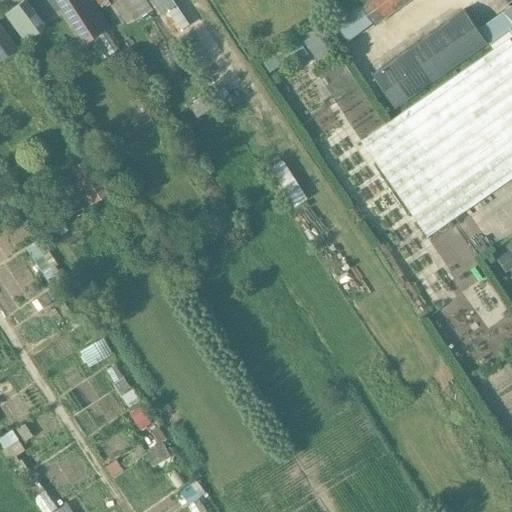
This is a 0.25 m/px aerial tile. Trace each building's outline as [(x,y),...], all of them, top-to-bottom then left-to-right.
[(91,0),(55,0),(84,42),(109,25),(91,0)] [(120,0),(135,20),(151,9),(145,0),(120,0)] [(150,0),(156,8),(168,0),(150,0)] [(362,0),(332,21),(346,40),(371,22),(372,24),(406,0),(362,0)] [(24,3),(6,15),(24,41),(42,29),(24,3)] [(168,6),(160,12),(174,31),(182,26),(168,6)] [(503,12),(502,11),(477,29),(486,43),(511,24),(511,8),(511,7),(503,12)] [(486,43),(477,29),(463,10),(370,75),(394,108),(486,43)] [(0,24),(0,58),(16,47),(0,24)] [(313,24),(299,33),(317,61),(330,52),(313,24)] [(360,142),(386,179),(426,237),(511,177),(511,43),(508,38),(360,142)] [(273,54),(259,63),(265,72),(279,63),(273,54)] [(183,56),(169,66),(173,71),(187,62),(183,56)] [(254,76),(243,83),(255,102),(266,95),(254,76)] [(205,97),(189,107),(196,118),(212,107),(205,97)] [(90,156),(68,171),(90,205),(108,193),(112,190),(90,156)] [(8,205),(2,209),(8,219),(14,215),(8,205)] [(33,242),(26,247),(33,258),(41,253),(33,242)] [(511,266),(511,254),(509,251),(497,259),(505,271),(511,266)] [(41,253),(33,258),(42,271),(51,265),(42,252),(41,253)] [(58,272),(47,279),(52,289),(64,282),(58,272)] [(49,290),(36,299),(41,306),(54,298),(49,290)] [(68,290),(57,297),(69,316),(80,308),(68,290)] [(103,338),(80,350),(89,366),(112,353),(103,338)] [(133,389),(123,396),(130,407),(140,400),(133,389)] [(140,407),(130,413),(141,429),(151,423),(140,407)] [(160,428),(153,433),(159,442),(166,438),(160,428)] [(12,430),(0,437),(0,440),(4,448),(18,439),(12,430)] [(142,445),(124,458),(129,465),(147,453),(142,445)] [(10,446),(2,451),(19,476),(26,471),(10,446)] [(116,459),(105,467),(112,476),(123,468),(116,459)] [(37,478),(24,486),(32,499),(34,498),(45,491),(37,478)] [(191,484),(180,492),(188,501),(198,494),(191,484)] [(45,491),(34,498),(43,511),(52,511),(64,504),(56,492),(49,497),(45,491)]
